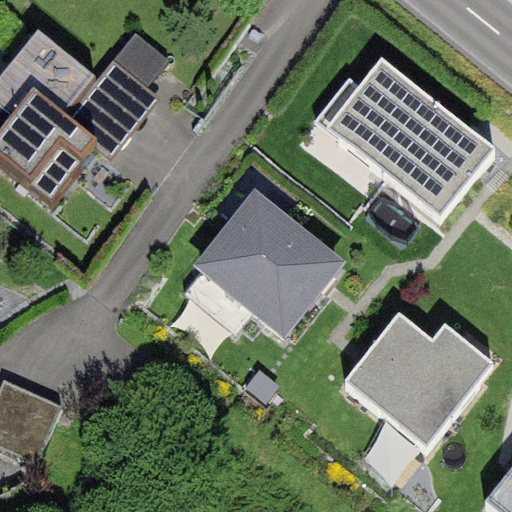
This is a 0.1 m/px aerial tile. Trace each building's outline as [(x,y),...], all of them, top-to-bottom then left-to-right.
[(0,100),(0,169),(54,212),(99,154),(67,129),(99,88),(48,48),(4,104),(0,100)] [(493,165),(383,80),(333,144),(443,229),(493,165)] [(351,287),(249,214),(197,286),(299,359),(351,287)] [(429,353),(402,330),(342,400),(423,469),(498,383),(443,336),(429,353)] [(6,389),(0,402),(0,453),(40,472),(66,416),(6,389)] [(511,511),(511,480),(490,509),(494,511),(511,511)]
